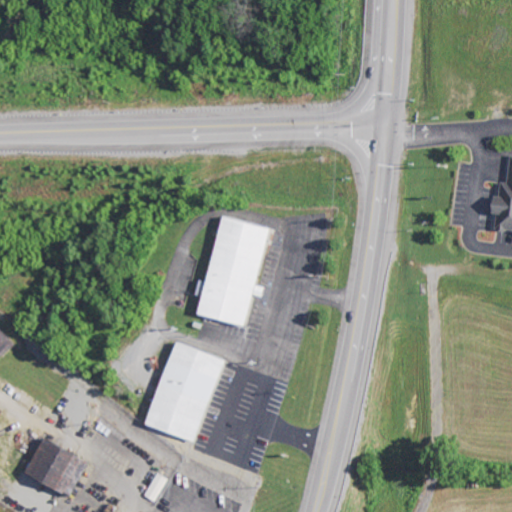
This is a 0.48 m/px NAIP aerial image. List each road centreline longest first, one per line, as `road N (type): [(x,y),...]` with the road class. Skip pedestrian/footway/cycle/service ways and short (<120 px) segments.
road 1 (residential): [(168,511),(102,457),(63,406),(337,483),(392,489),(511,476)]
road 2 (secondary): [(315,511),(354,343),(384,124)]
road 3 (trunk): [(0,133),(384,124)]
road 4 (residential): [(421,511),(436,459),(429,300),(421,274),(368,257)]
road 5 (trunk): [(384,124),(392,0)]
